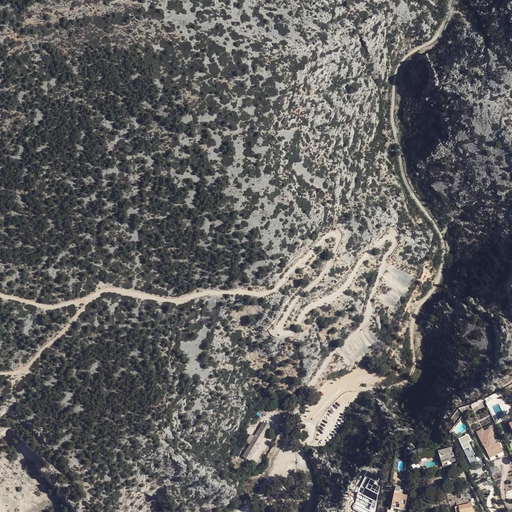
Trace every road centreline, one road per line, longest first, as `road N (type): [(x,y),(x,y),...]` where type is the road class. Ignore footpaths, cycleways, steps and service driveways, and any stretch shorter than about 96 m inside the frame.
road 1 (track): [(89,298),(112,290),(179,301),(270,292),(333,233),(329,262),(294,299),(281,334),(392,237),(367,313),(311,383),(296,409),(299,427)]
road 2 (track): [(448,8),(438,32),(396,69),(391,111),(402,173),(440,233),(439,275),(416,308),(407,379),(351,383)]
road 3 (track): [(0,373),(22,369),(89,298)]
